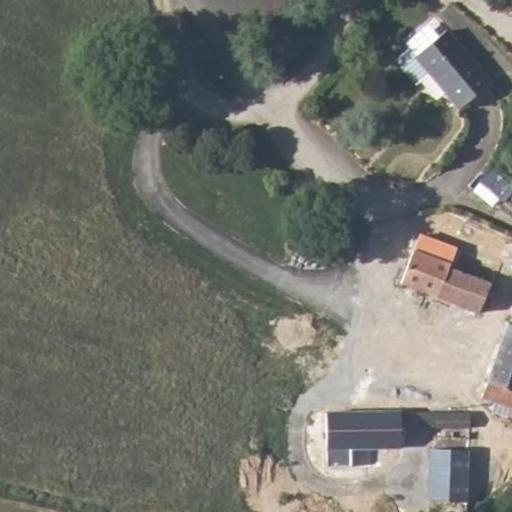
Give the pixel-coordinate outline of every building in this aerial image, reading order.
[(313,17),(284,1),(266,31),(292,47),(313,17)] [(416,55),(462,111),(492,86),(446,30),(416,55)] [(511,182),(491,166),(474,189),(495,205),(511,183),(511,182)] [(511,291),(493,283),(465,272),(472,253),(426,234),(406,282),(502,318),(511,291)] [(465,272),(493,283),(499,264),(472,253),(465,272)] [(498,412),(511,416),(511,309),(499,338),(503,339),(486,395),(500,400),(498,412)] [(476,411),(403,412),(408,424),(476,424),(476,411)] [(328,444),(327,412),(313,412),(314,464),(329,464),(328,444)] [(403,412),(327,412),(328,444),(381,440),(406,439),(406,424),(408,424),(403,412)] [(381,440),(328,444),(329,464),(335,465),(336,511),(425,511),(426,505),(380,497),(381,440)] [(436,483),(442,505),(486,495),(480,473),(436,483)]
